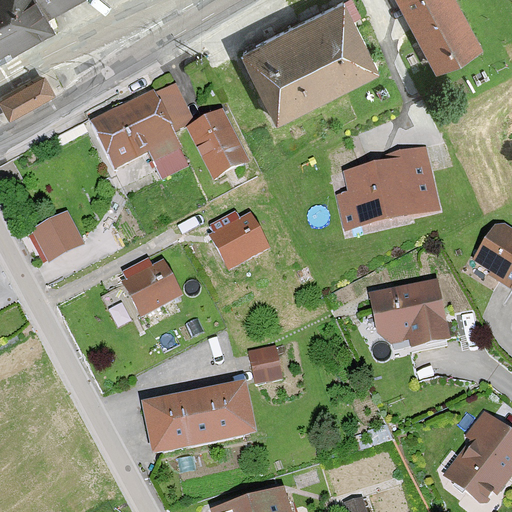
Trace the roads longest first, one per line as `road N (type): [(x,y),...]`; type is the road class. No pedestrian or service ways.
road 1 (residential): [(0,238),(149,511)]
road 2 (primary): [(0,135),(221,0)]
road 3 (primary): [(160,0),(0,80)]
